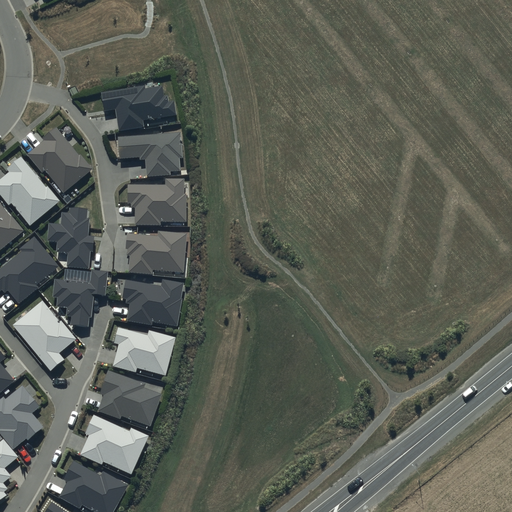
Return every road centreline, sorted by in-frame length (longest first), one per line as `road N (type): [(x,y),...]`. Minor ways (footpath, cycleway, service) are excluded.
road 1 (secondary): [(332,511),(511,366)]
road 2 (residential): [(16,85),(66,101),(95,137),(113,229)]
